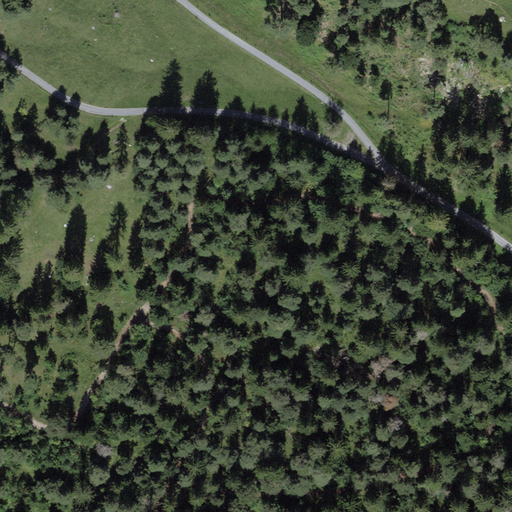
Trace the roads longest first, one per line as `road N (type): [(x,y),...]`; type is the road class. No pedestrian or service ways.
road 1 (track): [(373,163),(263,117),(208,108),(95,111),(0,53)]
road 2 (track): [(185,0),(351,123),(373,163)]
road 3 (track): [(0,230),(87,145),(135,112)]
road 4 (track): [(511,250),(373,163)]
